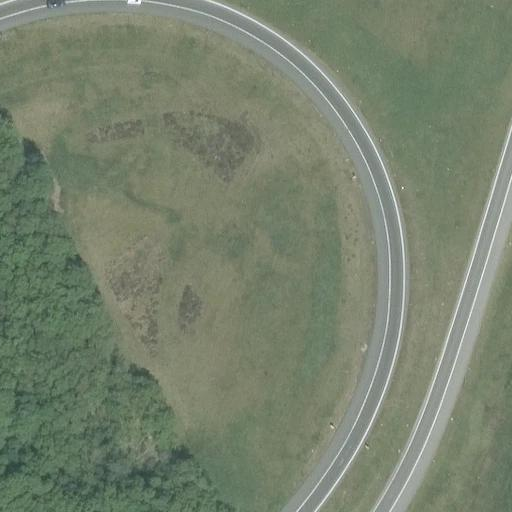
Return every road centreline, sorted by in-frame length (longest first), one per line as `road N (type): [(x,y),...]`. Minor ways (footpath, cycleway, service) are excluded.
road 1 (motorway): [(169,0),(230,18),(306,68),(356,130),(390,209),(396,298),(383,373),(342,461),(306,511)]
road 2 (motorway): [(388,511),(436,420),(511,173)]
